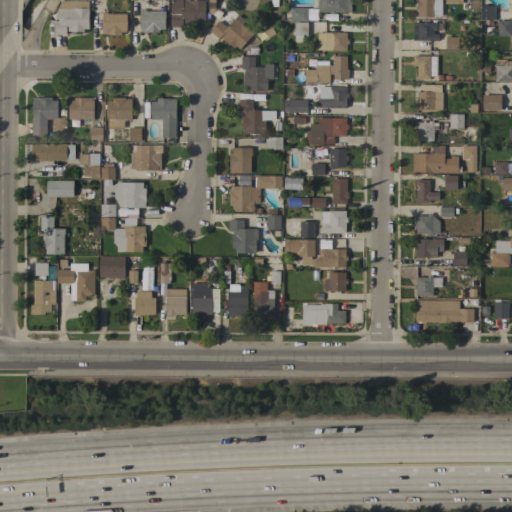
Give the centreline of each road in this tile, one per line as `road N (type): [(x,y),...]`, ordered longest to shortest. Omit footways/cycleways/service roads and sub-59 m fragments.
road 1 (motorway): [(511,445),(19,456)]
road 2 (secondary): [(0,355),(491,358)]
road 3 (motorway): [(36,503),(315,487),(511,486)]
road 4 (residential): [(381,358),(381,0)]
road 5 (residential): [(1,67),(183,71),(196,96),(186,212)]
road 6 (tertiary): [(0,189),(1,67)]
